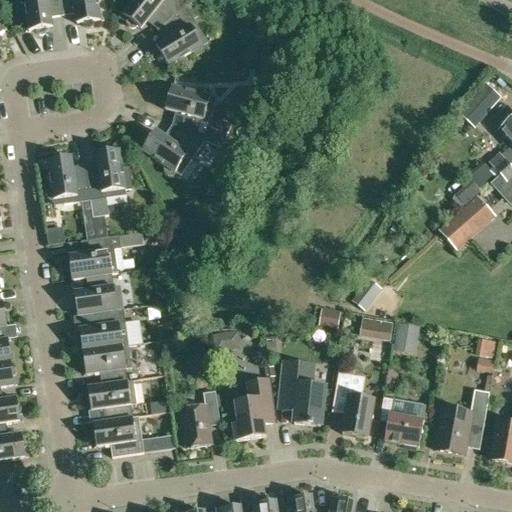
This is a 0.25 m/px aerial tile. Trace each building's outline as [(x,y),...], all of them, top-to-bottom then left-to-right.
[(51,19),(63,17),(60,0),(19,0),(21,2),(24,2),(29,33),(36,31),(39,35),(43,36),(46,34),(47,32),(47,30),(53,29),(51,19)] [(60,0),(63,17),(76,16),(77,26),(83,25),(83,27),(85,28),(89,29),(92,27),(93,23),(101,22),(97,0),(60,0)] [(141,31),(147,23),(158,31),(185,7),(183,5),(176,0),(134,0),(122,16),(128,20),(127,24),(129,27),(133,29),(135,28),(136,27),(141,31)] [(191,4),(185,7),(158,31),(165,43),(156,48),(159,53),(158,54),(157,56),(158,60),(161,62),(165,62),(169,68),(194,53),(197,56),(199,56),(201,55),(203,53),(204,50),(199,41),(201,33),(194,21),(201,17),(195,5),(192,6),(191,4)] [(282,66),(282,68),(282,81),(291,81),(291,66),(282,66)] [(458,115),(475,130),(502,100),(485,85),(458,115)] [(229,129),(210,124),(213,113),(208,105),(210,95),(209,93),(207,92),(204,92),(202,92),(200,96),(172,88),(170,96),(166,96),(163,100),(164,104),(165,105),(167,106),(165,111),(175,114),(172,127),(205,142),(221,150),(231,127),(230,127),(229,129)] [(511,165),(511,121),(497,135),(511,151),(492,170),(498,177),(511,165)] [(156,132),(153,137),(151,135),(148,135),(145,138),(144,142),(147,146),(142,152),(166,168),(165,172),(166,174),(168,176),(170,176),(172,176),(179,168),(188,166),(205,142),(172,127),(164,138),(156,132)] [(85,167),(90,202),(93,219),(110,217),(107,200),(113,199),(118,192),(131,190),(128,170),(122,171),(120,152),(112,153),(110,149),(106,148),(102,150),(101,152),(102,154),(96,155),(97,165),(85,167)] [(85,167),(73,169),(71,159),(65,160),(65,158),(63,156),(59,155),(56,157),(55,161),(48,162),(52,191),(49,192),(48,195),(47,197),(49,199),(51,201),(61,200),(68,206),(90,202),(85,167)] [(467,176),(472,181),(481,192),(496,179),(482,163),(467,176)] [(511,165),(498,177),(490,184),(511,207),(511,205),(511,165)] [(496,218),(479,198),(440,233),(456,252),(496,218)] [(118,272),(124,271),(135,269),(134,261),(123,262),(119,238),(81,243),(83,256),(69,258),(73,282),(86,280),(112,276),(118,275),(118,272)] [(392,265),(385,265),(379,270),(388,279),(397,271),(392,265)] [(123,311),(122,301),(115,295),(114,288),(112,276),(86,280),(88,292),(74,294),(78,318),(92,316),(117,312),(123,311)] [(123,311),(117,312),(92,316),(93,328),(80,330),(83,353),(129,347),(127,338),(120,331),(119,324),(125,324),(123,311)] [(338,330),(339,327),(341,314),(321,311),(319,327),(338,330)] [(390,344),(391,337),(393,325),(363,320),(359,339),(390,344)] [(419,329),(399,326),(394,353),(415,356),(419,329)] [(0,365),(12,364),(8,341),(0,341),(0,365)] [(496,344),(478,341),(476,357),(493,360),(496,344)] [(276,343),(266,344),(267,357),(277,356),(276,343)] [(102,387),(128,383),(126,371),(125,364),(130,356),(129,347),(83,353),(86,376),(100,374),(102,387)] [(495,364),(477,361),(475,372),(493,375),(495,364)] [(0,401),(3,401),(1,389),(15,387),(12,364),(0,365),(0,401)] [(284,364),(281,395),(279,412),(295,414),(294,425),(321,428),(325,389),(312,387),(314,367),(284,364)] [(347,409),(346,417),(343,436),(368,440),(374,402),(362,400),(365,380),(339,375),(333,406),(347,409)] [(266,438),(264,427),(277,425),(275,410),(271,381),(245,384),(248,402),(235,404),(238,425),(233,426),(235,443),(266,438)] [(133,419),(131,407),(130,400),(135,392),(134,382),(128,383),(102,387),(88,389),(91,413),(105,411),(107,423),(133,419)] [(490,395),(474,392),(470,415),(442,410),(435,452),(465,457),(470,427),(483,430),(490,395)] [(211,446),(208,428),(207,420),(219,418),(216,393),(203,395),(205,409),(182,412),(187,450),(211,446)] [(0,438),(8,438),(6,425),(20,423),(19,415),(17,399),(3,401),(0,401),(0,438)] [(412,420),(415,405),(383,399),(379,423),(388,425),(385,443),(419,449),(424,423),(412,420)] [(111,447),(112,460),(138,456),(135,436),(140,428),(139,419),(133,419),(107,423),(93,425),(97,449),(111,447)] [(511,425),(498,423),(492,462),(511,465),(511,425)] [(12,461),(26,459),(22,435),(8,438),(0,438),(0,476),(13,474),(12,461)] [(313,511),(312,498),(288,502),(289,511),(313,511)] [(332,501),(330,511),(354,511),(356,505),(332,501)] [(252,507),(252,511),(277,511),(276,503),(252,507)]
